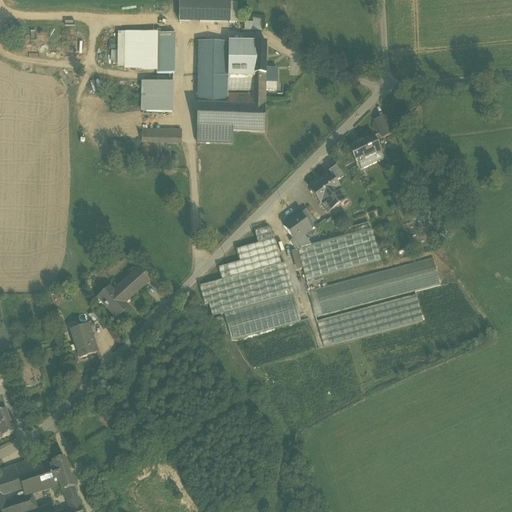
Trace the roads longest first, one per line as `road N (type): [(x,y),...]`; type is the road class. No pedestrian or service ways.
road 1 (unclassified): [(0,460),(52,421),(385,88),(511,76)]
road 2 (track): [(188,121),(199,272)]
